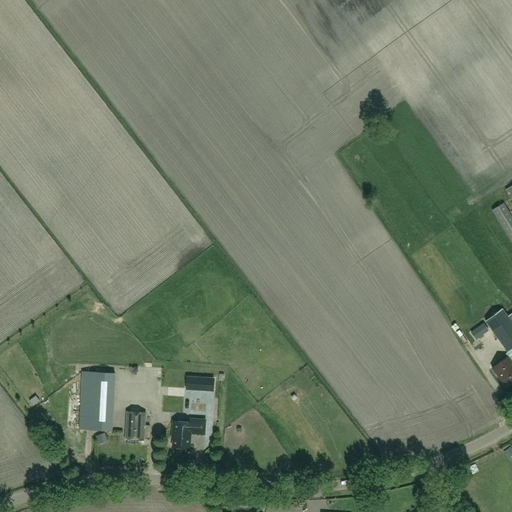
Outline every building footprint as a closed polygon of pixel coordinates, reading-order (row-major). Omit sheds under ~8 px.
[(511,216),(504,203),(492,210),(511,242),(511,216)] [(492,328),(508,351),(511,348),(511,310),(507,315),(501,307),(485,319),(486,320),(492,328)] [(214,363),(250,337),(238,322),(231,327),(233,330),(221,339),(223,343),(217,348),(213,343),(205,349),(214,363)] [(477,327),(470,332),(475,339),(482,334),(477,327)] [(220,382),(206,395),(207,398),(213,404),(217,413),(222,419),(233,414),(259,390),(268,382),(267,382),(274,377),(267,369),(260,355),(249,361),(242,367),(231,377),(220,382)] [(506,387),(511,383),(511,361),(508,356),(492,367),(506,387)] [(82,371),(81,395),(80,429),(112,430),(114,372),(82,371)] [(171,389),(162,400),(172,407),(181,396),(171,389)] [(144,439),(146,412),(127,410),(125,437),(144,439)] [(190,419),(190,422),(173,421),(172,438),(173,439),(173,447),(189,448),(190,433),(204,434),(205,419),(190,419)] [(128,464),(137,457),(131,449),(122,456),(128,464)]
